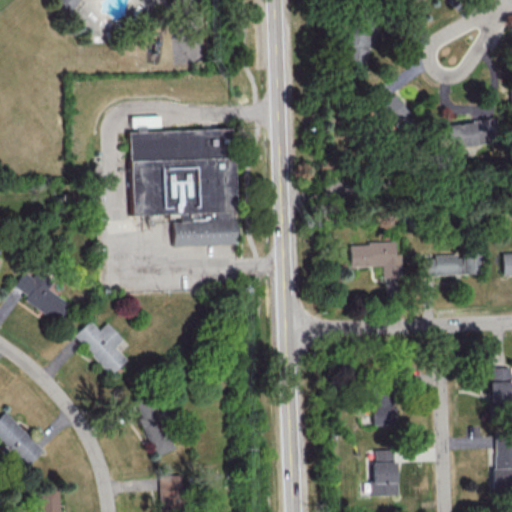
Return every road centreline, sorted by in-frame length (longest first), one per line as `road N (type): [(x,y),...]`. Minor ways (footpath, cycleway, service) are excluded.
road 1 (tertiary): [(291,511),(274,0)]
road 2 (residential): [(511,322),(285,330)]
road 3 (residential): [(109,511),(103,471),(83,426),(0,344)]
road 4 (residential): [(490,13),(429,45),(430,67),(438,74),(466,67),(490,13)]
road 5 (residential): [(440,325),(447,511)]
